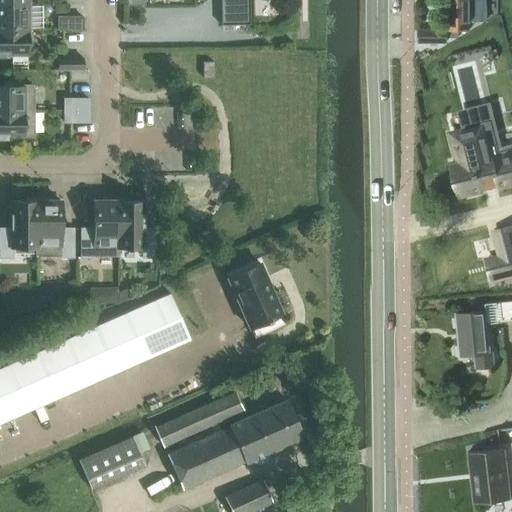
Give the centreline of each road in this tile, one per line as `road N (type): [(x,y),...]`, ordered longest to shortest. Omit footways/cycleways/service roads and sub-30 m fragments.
road 1 (tertiary): [(380,231),(384,511)]
road 2 (residential): [(0,164),(108,161),(104,0)]
road 3 (tertiary): [(375,0),(380,231)]
road 4 (residential): [(511,206),(380,231)]
